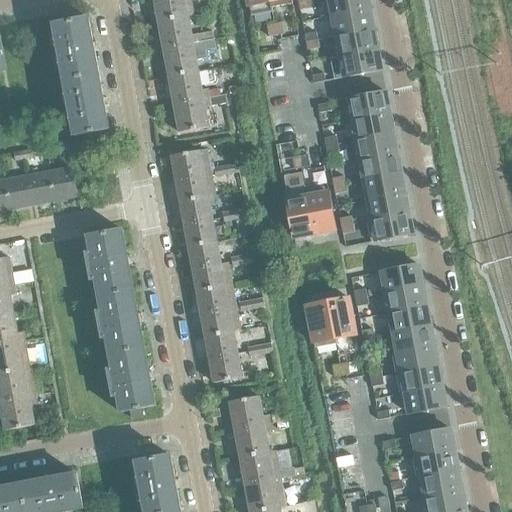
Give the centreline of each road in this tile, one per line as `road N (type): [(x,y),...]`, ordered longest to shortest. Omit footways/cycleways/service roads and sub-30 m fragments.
road 1 (residential): [(388,0),(488,511)]
road 2 (residential): [(194,428),(153,212)]
road 3 (residential): [(153,212),(114,0)]
road 4 (residential): [(0,464),(194,428)]
road 5 (residential): [(153,212),(0,240)]
